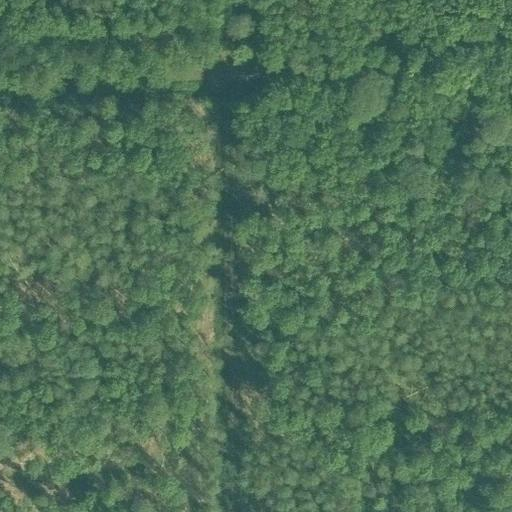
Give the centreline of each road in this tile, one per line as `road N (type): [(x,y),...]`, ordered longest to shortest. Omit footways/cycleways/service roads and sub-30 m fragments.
road 1 (track): [(232,511),(233,68)]
road 2 (track): [(511,28),(233,68)]
road 3 (track): [(233,68),(0,82)]
